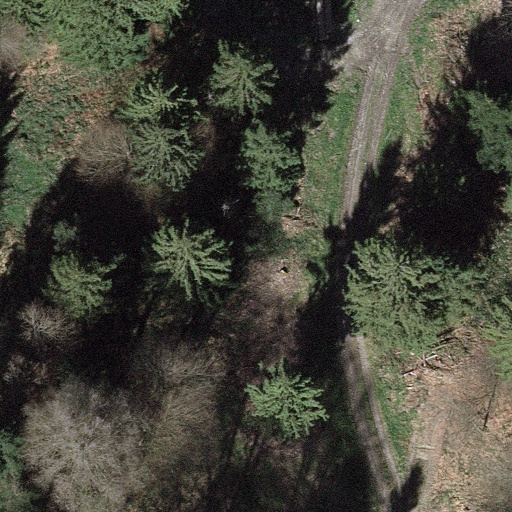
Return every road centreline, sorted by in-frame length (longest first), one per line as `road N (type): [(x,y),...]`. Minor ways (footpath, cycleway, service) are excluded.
road 1 (track): [(284,0),(271,45),(361,66),(333,238),(334,330),(376,511)]
road 2 (track): [(232,0),(271,45),(177,248),(130,297),(0,402)]
